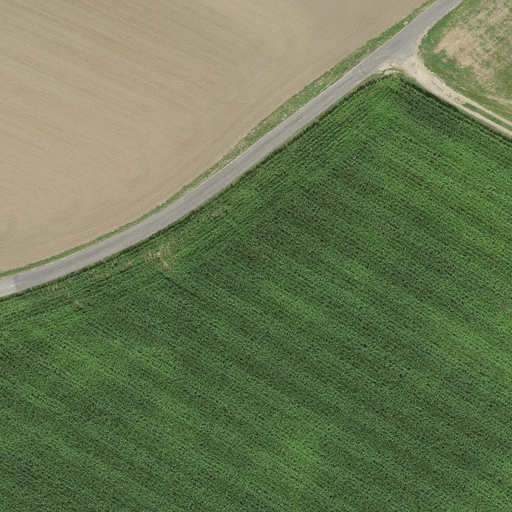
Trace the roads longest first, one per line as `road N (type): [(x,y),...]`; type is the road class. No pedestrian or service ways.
road 1 (unclassified): [(462,0),(183,213),(73,268),(0,290)]
road 2 (track): [(399,45),(428,78),(511,129)]
